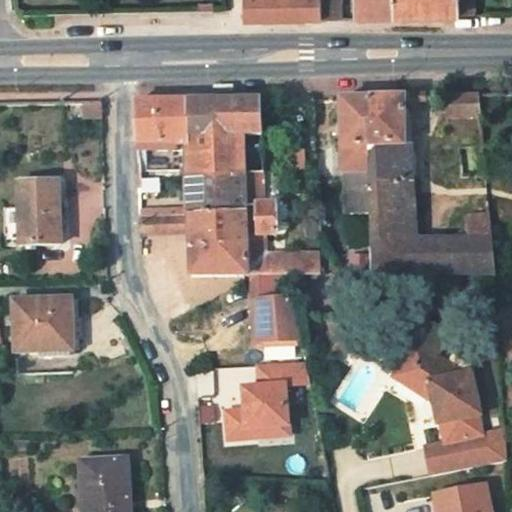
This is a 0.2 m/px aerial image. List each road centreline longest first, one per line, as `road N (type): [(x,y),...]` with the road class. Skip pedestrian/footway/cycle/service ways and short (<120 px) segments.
road 1 (residential): [(112,60),(125,284),(164,367),(184,511)]
road 2 (secondary): [(511,52),(112,60)]
